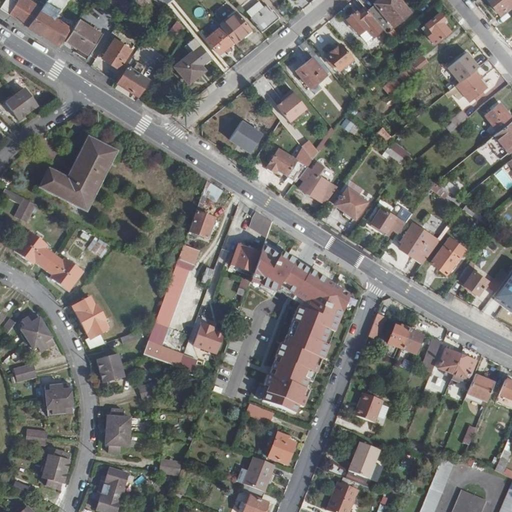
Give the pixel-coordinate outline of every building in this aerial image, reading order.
[(7,0),(3,7),(32,27),(33,26),(46,7),(35,0),(20,0),(7,0)] [(50,0),(46,7),(33,26),(60,44),(71,28),(55,18),(67,0),(50,0)] [(108,0),(125,18),(132,6),(127,0),(108,0)] [(157,0),(165,9),(169,3),(166,0),(157,0)] [(212,12),(202,0),(200,0),(192,6),(203,20),(212,12)] [(257,0),(251,0),(244,6),(247,10),(258,1),(257,0)] [(405,0),(382,0),(370,11),(388,32),(391,36),(397,31),(395,29),(415,12),(405,0)] [(511,0),(488,0),(501,15),(511,5),(511,0)] [(254,18),(266,8),(261,1),(249,11),(254,18)] [(253,19),(265,33),(283,18),(276,9),(274,10),(269,6),(266,8),(254,18),(253,19)] [(370,11),(368,8),(360,14),(359,13),(350,20),(357,28),(358,27),(354,21),(363,13),(375,27),(365,35),(362,31),(360,33),(371,45),(388,32),(370,11)] [(185,27),(192,22),(185,13),(179,18),(185,27)] [(358,27),(357,28),(360,33),(362,31),(365,35),(375,27),(363,13),(354,21),(358,27)] [(237,43),(238,44),(255,30),(240,14),(224,27),(225,27),(237,43)] [(439,35),(436,38),(442,46),(457,34),(449,23),(452,22),(446,14),(432,26),(439,35)] [(80,21),(68,39),(91,55),(104,35),(80,21)] [(168,32),(176,37),(184,27),(177,21),(168,32)] [(428,29),(436,38),(439,35),(432,26),(428,29)] [(231,47),(237,43),(225,27),(210,40),(223,55),(228,50),(231,47)] [(397,42),(402,37),(397,31),(391,36),(397,42)] [(134,50),(117,38),(105,57),(122,69),(134,50)] [(308,41),(302,46),(313,59),(314,58),(319,55),(308,41)] [(356,59),(343,45),(328,57),(332,62),(330,65),(334,70),(337,69),(339,72),(356,59)] [(416,65),(426,57),(422,52),(412,60),(416,65)] [(209,70),(194,53),(178,66),(192,84),(209,70)] [(314,58),(329,76),(333,73),(319,55),(314,58)] [(416,65),(423,72),(432,64),(426,57),(416,65)] [(314,58),(313,59),(299,71),(313,89),(329,76),(314,58)] [(432,64),(423,72),(429,80),(438,72),(432,64)] [(130,66),(119,83),(141,98),(151,80),(130,66)] [(489,89),(476,73),(459,88),(472,103),(489,89)] [(382,86),(388,95),(402,86),(395,77),(382,86)] [(25,90),(16,96),(29,113),(37,108),(25,90)] [(294,91),(288,96),(290,99),(286,102),(279,107),(291,123),(309,110),(294,91)] [(29,113),(16,96),(6,103),(18,120),(29,113)] [(511,115),(504,105),(489,117),(502,132),(511,123),(511,115)] [(450,129),(454,134),(472,119),(467,113),(455,122),(456,124),(450,129)] [(340,125),(353,135),(359,127),(346,118),(340,125)] [(253,155),(265,137),(244,123),(232,142),(241,147),(242,145),(245,148),(244,150),(253,155)] [(511,123),(502,132),(498,136),(511,152),(511,123)] [(89,214),(120,153),(92,140),(71,180),(51,170),(40,190),(89,214)] [(386,152),(403,165),(411,153),(393,141),(386,152)] [(299,162),(282,150),(270,168),(277,174),(280,170),(289,176),(299,162)] [(306,165),(299,162),(289,176),(297,181),(308,166),(306,165)] [(511,182),(504,168),(496,173),(505,191),(511,186),(511,182)] [(321,202),(334,184),(321,175),(308,192),(321,202)] [(451,193),(439,183),(435,188),(448,199),(451,193)] [(228,195),(210,184),(204,198),(221,209),(228,195)] [(370,203),(351,189),(338,205),(357,220),(370,203)] [(26,201),(8,192),(6,198),(23,208),(26,201)] [(33,204),(26,201),(23,208),(17,219),(23,222),(33,204)] [(33,204),(23,222),(28,225),(38,207),(33,204)] [(479,212),(469,206),(466,210),(475,216),(479,212)] [(391,229),(399,234),(411,220),(402,214),(399,218),(383,208),(373,224),(388,234),(391,229)] [(274,225),(257,214),(253,228),(270,239),(274,225)] [(217,222),(198,215),(190,236),(209,243),(217,222)] [(400,250),(424,265),(441,243),(415,225),(400,244),(403,245),(400,250)] [(37,266),(44,271),(53,278),(51,280),(69,294),(84,273),(66,260),(64,263),(48,252),(49,249),(30,236),(16,255),(35,269),(37,266)] [(97,256),(105,244),(95,237),(87,248),(97,256)] [(467,253),(451,240),(434,264),(449,276),(467,253)] [(268,243),(263,256),(256,274),(253,283),(252,286),(276,299),(280,293),(290,277),(299,264),(299,263),(286,254),(268,243)] [(238,267),(256,274),(263,256),(244,249),(245,248),(241,247),(234,267),(238,269),(238,267)] [(185,249),(175,277),(155,330),(145,357),(180,370),(187,352),(165,343),(190,277),(193,269),(195,269),(200,256),(185,249)] [(313,273),(299,264),(290,277),(280,293),(294,303),(300,310),(304,311),(306,305),(303,304),(296,300),(308,281),(313,273)] [(212,285),(218,270),(210,267),(204,282),(212,285)] [(470,267),(459,282),(480,297),(491,282),(470,267)] [(511,269),(491,297),(511,312),(511,269)] [(314,272),(313,273),(308,281),(296,300),(303,304),(306,305),(304,311),(300,310),(285,347),(283,346),(277,360),(278,360),(271,378),(271,377),(266,388),(271,390),(269,396),(268,395),(264,404),(297,417),(301,409),(305,411),(312,394),(311,393),(307,392),(311,383),(314,385),(318,376),(319,377),(325,362),(326,363),(331,349),(327,347),(332,333),(337,335),(352,299),(349,298),(350,297),(330,283),(314,272)] [(235,302),(245,306),(252,286),(253,283),(245,280),(242,287),(241,287),(238,295),(235,302)] [(74,310),(90,338),(94,336),(95,338),(99,336),(107,332),(102,323),(105,321),(97,307),(94,308),(89,299),(77,306),(78,307),(74,310)] [(0,315),(0,326),(9,314),(4,310),(0,315)] [(30,338),(47,327),(41,318),(40,318),(36,313),(24,322),(27,327),(24,329),(30,338)] [(17,319),(13,316),(1,332),(6,336),(17,319)] [(387,320),(379,316),(370,339),(379,343),(387,320)] [(200,324),(192,348),(218,356),(226,333),(200,324)] [(53,336),(47,327),(30,338),(36,348),(40,346),(43,351),(55,342),(52,337),(53,336)] [(403,355),(412,332),(407,330),(402,334),(397,332),(388,349),(403,355)] [(419,335),(412,332),(403,355),(417,360),(423,342),(417,340),(419,335)] [(337,335),(332,333),(327,347),(331,349),(337,335)] [(139,334),(120,340),(122,346),(141,341),(139,334)] [(86,340),(90,348),(104,345),(99,336),(95,338),(94,336),(90,338),(86,340)] [(433,377),(445,346),(434,343),(422,373),(433,377)] [(187,352),(180,370),(200,377),(206,359),(187,352)] [(98,361),(101,372),(120,367),(117,357),(113,358),(112,353),(99,356),(99,361),(98,361)] [(454,378),(461,359),(449,355),(446,354),(440,372),(454,378)] [(473,363),(461,359),(454,378),(470,383),(477,365),(473,363)] [(16,375),(36,370),(34,364),(14,369),(16,375)] [(120,367),(101,372),(105,384),(106,384),(108,389),(121,386),(119,380),(124,379),(120,367)] [(37,376),(36,370),(16,375),(18,381),(37,376)] [(496,386),(476,377),(473,384),(468,398),(487,406),(496,386)] [(511,382),(507,380),(497,403),(511,409),(511,382)] [(136,389),(138,395),(156,390),(154,384),(136,389)] [(52,400),(74,398),(73,389),(71,389),(71,385),(50,387),(52,400)] [(261,403),(264,404),(268,395),(269,396),(271,390),(266,388),(261,403)] [(156,390),(138,395),(140,401),(158,396),(156,390)] [(363,405),(358,418),(376,425),(385,403),(364,395),(360,404),(363,405)] [(75,407),(74,398),(52,400),(53,415),(73,413),(73,408),(75,407)] [(486,409),(487,406),(468,398),(466,401),(486,409)] [(412,407),(401,403),(399,408),(410,412),(412,407)] [(251,406),(248,414),(258,418),(257,420),(271,425),(274,416),(267,413),(251,406)] [(108,417),(108,429),(121,430),(122,418),(124,418),(125,410),(113,410),(112,417),(108,417)] [(470,448),(481,420),(475,417),(464,446),(470,448)] [(121,430),(108,429),(107,434),(129,436),(130,418),(124,418),(122,418),(121,430)] [(28,435),(48,437),(49,431),(29,428),(28,435)] [(129,436),(107,434),(107,444),(110,444),(110,451),(122,452),(123,445),(129,446),(129,436)] [(47,445),(48,437),(28,435),(28,442),(47,445)] [(288,466),(297,442),(279,435),(269,459),(288,466)] [(369,482),(381,453),(361,445),(350,473),(369,482)] [(47,466),(68,472),(72,463),(70,462),(72,456),(55,452),(54,457),(50,456),(47,466)] [(472,468),(475,460),(464,456),(461,463),(472,468)] [(148,457),(146,458),(145,470),(163,473),(164,466),(164,459),(148,457)] [(442,457),(419,511),(434,511),(454,462),(442,457)] [(275,468),(254,459),(244,486),(265,494),(275,468)] [(510,464),(502,460),(497,472),(504,476),(510,464)] [(65,482),(68,472),(47,466),(45,476),(48,476),(46,483),(62,487),(64,482),(65,482)] [(100,488),(120,495),(126,475),(109,469),(107,476),(104,475),(100,488)] [(15,487),(33,494),(36,488),(18,481),(15,487)] [(511,511),(511,482),(499,511),(511,511)] [(328,511),(351,511),(359,491),(339,483),(329,511),(328,511)] [(244,486),(243,486),(240,493),(250,497),(262,502),(265,494),(244,486)] [(103,511),(114,511),(120,495),(100,488),(95,502),(99,503),(96,510),(103,511)] [(479,511),(485,500),(460,490),(451,511),(479,511)] [(262,502),(250,497),(248,504),(242,501),(241,506),(246,509),(244,511),(265,511),(268,505),(262,502)]
